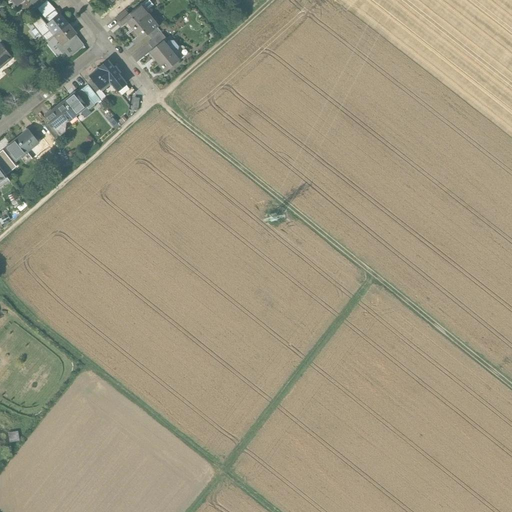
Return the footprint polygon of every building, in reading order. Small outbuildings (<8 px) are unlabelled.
[(47,2),(44,0),(27,0),(37,10),(38,9),(46,2),(47,2)] [(119,23),(119,24),(127,34),(149,17),(146,12),(153,6),(148,0),(147,0),(129,15),(119,23)] [(55,11),(46,2),(38,9),(46,19),(42,21),(46,26),(59,16),(55,11)] [(125,11),(116,18),(119,23),(129,15),(125,11)] [(59,16),(46,26),(47,27),(39,34),(46,43),(54,36),(68,25),(60,15),(59,16)] [(149,17),(127,34),(136,45),(148,36),(157,28),(158,27),(149,17)] [(68,25),(54,36),(60,44),(56,47),(62,55),(64,53),(70,49),(66,44),(75,36),(76,36),(68,25)] [(157,28),(148,36),(152,41),(161,33),(157,28)] [(152,41),(148,44),(154,50),(166,40),(161,33),(152,41)] [(75,36),(66,44),(70,49),(79,41),(75,36)] [(154,50),(150,53),(165,72),(178,62),(174,56),(177,54),(179,48),(173,42),(167,41),(166,40),(154,50)] [(70,49),(64,53),(68,58),(83,47),(79,41),(70,49)] [(189,53),(183,47),(181,49),(174,41),(173,42),(179,48),(177,54),(174,56),(178,62),(189,53)] [(0,68),(11,59),(0,45),(0,68)] [(125,83),(109,63),(105,66),(104,65),(100,69),(110,82),(116,90),(125,83)] [(110,82),(100,69),(89,77),(92,80),(99,90),(100,90),(110,82)] [(99,90),(92,80),(87,84),(94,94),(99,90)] [(88,100),(81,91),(76,95),(83,104),(88,100)] [(75,93),(63,103),(73,115),(79,110),(80,112),(86,107),(83,104),(76,95),(75,93)] [(140,99),(131,98),(129,110),(137,112),(138,110),(139,108),(140,99)] [(73,115),(63,103),(52,111),(51,112),(63,126),(68,122),(67,120),(73,115)] [(63,126),(51,112),(52,111),(51,109),(45,114),(44,117),(48,122),(60,137),(64,133),(65,128),(63,126)] [(60,137),(48,122),(44,126),(55,140),(60,137)] [(46,144),(34,128),(29,132),(38,143),(41,148),(46,144)] [(29,132),(28,131),(16,140),(27,152),(38,143),(29,132)] [(27,152),(16,140),(4,149),(6,151),(13,160),(15,162),(27,152)] [(13,160),(6,151),(1,155),(8,164),(13,160)] [(0,168),(0,188),(10,182),(0,168)]
